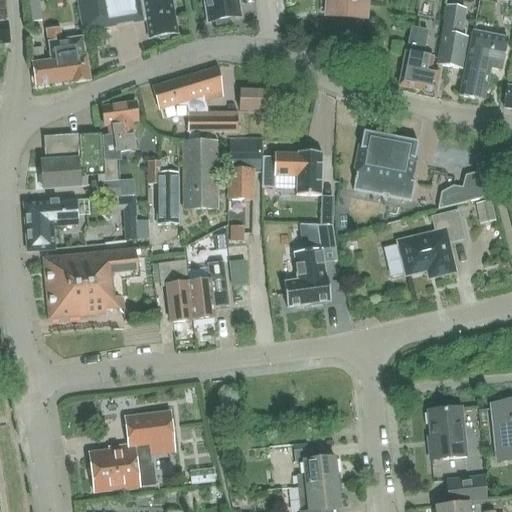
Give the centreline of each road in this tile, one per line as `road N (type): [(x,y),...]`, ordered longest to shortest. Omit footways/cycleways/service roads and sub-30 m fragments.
road 1 (residential): [(8,134),(199,50),(235,45),(272,49),(416,108),(511,125)]
road 2 (residential): [(25,386),(143,365),(359,347)]
road 3 (residential): [(25,386),(2,223),(3,173)]
road 4 (residential): [(386,511),(359,347)]
road 5 (residential): [(359,347),(511,307)]
road 6 (residential): [(8,134),(14,0)]
road 7 (residential): [(48,511),(25,386)]
